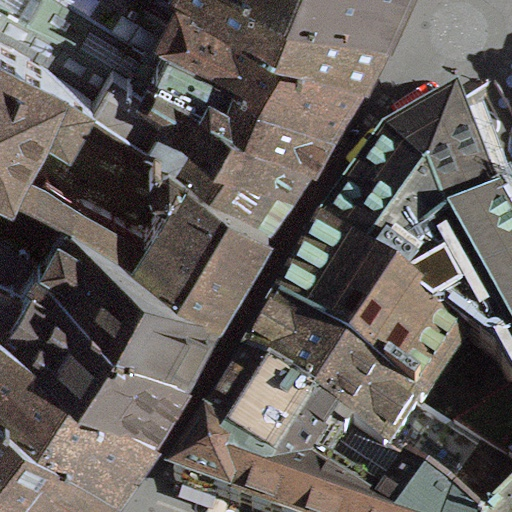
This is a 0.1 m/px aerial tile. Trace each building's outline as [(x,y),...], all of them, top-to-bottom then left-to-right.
[(313,140),(149,52),(66,0),(0,0),(0,1),(107,59),(291,172),(297,164),(313,140)] [(331,105),(173,18),(142,0),(66,0),(149,52),(313,140),(318,129),(331,105)] [(242,0),(181,0),(173,18),(331,105),(338,92),(360,57),(242,0)] [(385,5),(371,0),(242,0),(360,57),(367,43),(381,14),(385,5)] [(291,172),(107,59),(0,1),(0,35),(59,69),(94,92),(91,95),(132,121),(266,208),(274,196),(291,172)] [(6,179),(9,180),(14,169),(34,125),(59,69),(0,35),(0,180),(4,182),(6,179)] [(456,104),(385,144),(319,234),(318,237),(291,287),(278,310),(277,311),(511,472),(511,225),(500,204),(496,206),(456,104)] [(79,194),(78,197),(70,214),(215,296),(221,285),(239,255),(266,208),(132,121),(116,145),(146,165),(149,161),(154,174),(168,182),(171,182),(158,204),(142,230),(82,196),(79,194)] [(9,180),(6,179),(4,182),(0,188),(0,232),(38,258),(184,358),(195,335),(215,296),(70,214),(9,180)] [(0,315),(152,412),(163,393),(184,358),(38,258),(23,281),(11,279),(0,273),(0,315)] [(258,344),(245,367),(246,368),(339,427),(407,471),(412,474),(455,511),(506,511),(511,507),(511,472),(277,311),(258,344)] [(124,451),(152,412),(0,315),(0,388),(113,467),(124,451)] [(339,427),(246,368),(212,420),(207,428),(172,481),(221,498),(227,501),(258,511),(455,511),(412,474),(407,471),(339,427)] [(0,485),(32,511),(74,511),(76,511),(113,467),(0,388),(0,485)] [(32,511),(0,485),(0,511),(32,511)]
